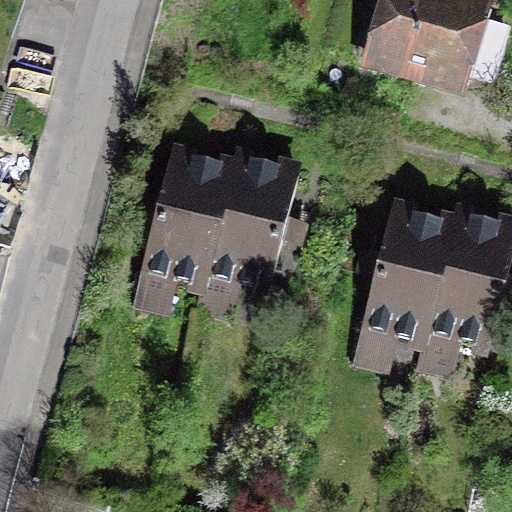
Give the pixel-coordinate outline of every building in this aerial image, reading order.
[(0,0),(0,37),(14,0),(0,0)] [(484,0),(375,0),(356,58),(455,91),(484,0)] [(240,151),(168,131),(130,268),(139,270),(129,306),(162,316),(172,282),(200,291),(240,151)] [(263,286),(297,167),(240,151),(200,291),(195,308),(231,318),(241,280),(263,286)] [(457,210),(385,192),(341,361),(385,372),(394,338),(422,346),(457,210)] [(491,349),(511,241),(511,224),(457,210),(422,346),(432,334),(491,349)] [(437,394),(494,407),(500,380),(444,367),(437,394)] [(431,422),(487,435),(494,407),(437,394),(431,422)] [(424,451),(481,465),(487,435),(431,422),(424,451)]
